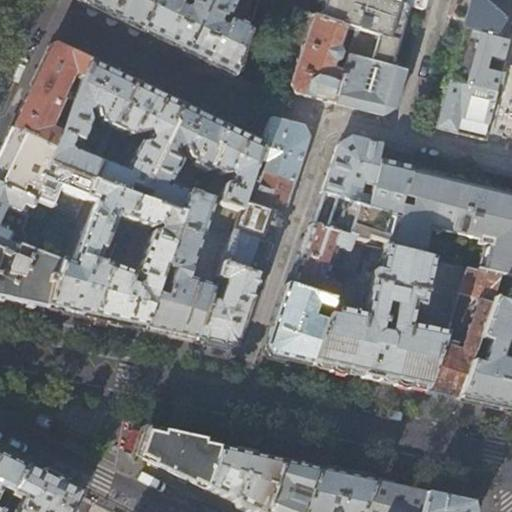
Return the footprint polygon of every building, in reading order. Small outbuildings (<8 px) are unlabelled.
[(74,0),(76,1),(99,13),(138,32),(153,0),(74,0)] [(183,53),(208,0),(184,0),(185,1),(185,2),(186,4),(187,5),(186,10),(182,10),(177,8),(179,3),(179,1),(178,0),(153,0),(138,32),(161,43),(183,53)] [(225,17),(233,0),(208,0),(183,53),(209,66),(232,77),(248,31),(232,23),(231,22),(230,22),(228,23),(227,23),(226,24),(225,26),(223,30),(217,27),(216,23),(218,19),(220,19),(222,19),(224,19),(225,17)] [(347,55),(389,67),(397,39),(407,6),(401,4),(389,1),(387,0),(323,0),(318,19),(344,27),(355,30),(347,55)] [(424,0),(402,0),(401,4),(407,6),(421,10),(424,0)] [(511,33),(511,28),(511,26),(480,0),(455,0),(450,16),(489,35),(493,36),(501,27),(511,33)] [(337,47),(344,27),(318,19),(313,17),(289,86),(294,95),(304,97),(331,104),(342,72),(331,68),(333,62),(339,60),(341,53),(337,47)] [(503,62),(508,45),(461,32),(453,60),(447,82),(495,94),(499,78),(473,71),(477,55),(503,62)] [(80,81),(87,64),(50,46),(28,91),(10,130),(53,151),(70,107),(62,103),(73,77),(80,81)] [(389,67),(347,55),(342,72),(331,104),(354,110),(382,117),(393,110),(398,94),(404,72),(389,67)] [(87,63),(87,64),(80,81),(70,107),(53,151),(46,167),(90,183),(99,164),(79,155),(72,155),(70,151),(74,140),(82,143),(90,123),(87,113),(92,110),(97,112),(99,120),(102,121),(101,124),(116,130),(127,107),(124,106),(133,85),(110,74),(87,63)] [(495,94),(447,82),(434,129),(483,141),(495,94)] [(163,99),(133,85),(124,106),(127,107),(116,130),(131,137),(133,134),(137,136),(149,133),(151,139),(150,143),(139,145),(126,175),(99,164),(90,183),(134,200),(135,200),(142,185),(144,185),(173,126),(172,122),(178,106),(163,99)] [(203,118),(178,106),(172,122),(173,126),(144,185),(142,185),(135,200),(179,216),(186,195),(186,194),(168,187),(180,163),(176,155),(178,150),(184,148),(189,160),(193,162),(192,166),(206,172),(207,169),(216,150),(215,149),(223,128),(203,118)] [(270,119),(260,146),(254,163),(262,165),(260,174),(292,185),(298,168),(307,139),(301,127),(289,124),(270,119)] [(239,136),(223,128),(215,149),(216,150),(207,169),(222,176),(230,175),(233,180),(231,183),(224,184),(217,206),(234,212),(236,213),(239,207),(240,202),(244,191),(248,181),(254,163),(260,146),(239,136)] [(46,167),(53,151),(10,130),(0,150),(0,186),(32,201),(45,206),(52,187),(84,200),(90,183),(46,167)] [(329,169),(320,193),(364,208),(374,176),(378,162),(381,146),(364,142),(350,138),(336,147),(329,169)] [(392,165),(378,162),(374,176),(364,208),(396,220),(409,169),(392,165)] [(511,280),(511,194),(471,184),(409,169),(396,220),(388,252),(420,259),(426,234),(437,236),(439,230),(477,239),(476,246),(487,248),(482,274),(498,278),(511,280)] [(257,184),(248,181),(244,191),(252,193),(248,205),(282,215),(286,203),(292,185),(260,174),(257,184)] [(134,200),(90,183),(84,200),(83,201),(93,204),(69,265),(60,262),(60,263),(51,286),(50,285),(45,309),(70,314),(93,319),(97,295),(108,268),(94,263),(98,253),(101,253),(114,218),(125,222),(134,200)] [(0,249),(11,255),(15,245),(32,201),(0,186),(0,249)] [(364,208),(320,193),(315,210),(310,225),(349,240),(348,243),(365,247),(379,250),(388,252),(396,220),(364,208)] [(217,206),(186,195),(179,216),(141,330),(166,335),(193,341),(206,302),(210,289),(183,280),(203,221),(229,230),(234,213),(234,212),(217,206)] [(179,216),(135,200),(134,200),(125,222),(147,230),(154,228),(156,231),(155,235),(148,235),(135,269),(135,272),(135,275),(128,278),(128,277),(128,276),(127,275),(126,275),(125,274),(108,268),(97,295),(93,319),(116,324),(141,330),(179,216)] [(248,205),(240,202),(239,207),(247,210),(244,217),(234,213),(229,230),(228,232),(271,246),(276,232),(282,215),(248,205)] [(349,240),(310,225),(304,242),(299,256),(328,266),(334,248),(345,252),(348,243),(349,240)] [(267,261),(271,246),(228,232),(218,264),(255,276),(261,259),(267,261)] [(355,274),(365,247),(348,243),(345,252),(342,263),(340,269),(329,302),(344,305),(347,295),(349,295),(353,280),(351,276),(355,274)] [(60,263),(15,245),(11,255),(0,249),(0,299),(45,309),(50,285),(51,286),(60,263)] [(379,250),(375,271),(370,270),(359,315),(327,309),(308,366),(331,371),(394,385),(423,392),(439,343),(443,333),(408,326),(412,306),(420,308),(430,262),(420,259),(388,252),(379,250)] [(328,266),(299,256),(293,272),(287,288),(329,302),(340,269),(333,267),(328,266)] [(248,296),(255,276),(218,264),(213,278),(218,279),(217,284),(221,286),(214,305),(206,302),(193,341),(207,344),(224,348),(232,344),(248,296)] [(490,300),(498,278),(482,274),(465,270),(456,295),(475,301),(458,349),(439,343),(423,392),(440,395),(457,399),(469,362),(474,349),(490,300)] [(511,280),(502,304),(490,300),(474,349),(484,352),(481,359),(477,358),(475,364),(469,362),(457,399),(482,404),(511,410),(511,358),(511,362),(498,359),(511,319),(511,280)] [(329,302),(287,288),(284,286),(272,320),(263,349),(268,358),(281,360),(308,366),(327,309),(329,302)] [(216,441),(146,426),(145,432),(179,440),(214,448),(216,441)] [(203,490),(217,448),(214,448),(179,440),(145,432),(137,457),(176,477),(203,490)] [(247,455),(217,448),(203,490),(229,503),(247,511),(261,511),(277,462),(247,455)] [(0,456),(0,491),(8,496),(23,467),(0,456)] [(297,466),(277,462),(261,511),(301,511),(316,470),(297,466)] [(23,467),(8,496),(18,501),(11,511),(68,511),(77,496),(76,494),(53,482),(23,467)] [(343,476),(316,470),(301,511),(360,511),(372,482),(343,476)] [(381,484),(372,482),(360,511),(382,511),(391,487),(381,484)] [(409,490),(391,487),(382,511),(418,511),(425,494),(409,490)] [(448,499),(425,494),(418,511),(472,511),(470,504),(448,499)]
